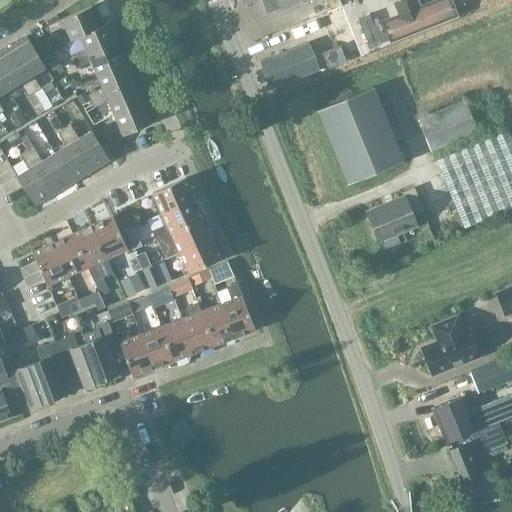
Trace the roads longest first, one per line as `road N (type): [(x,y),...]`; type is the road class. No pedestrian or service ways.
road 1 (residential): [(403,511),(216,0)]
road 2 (residential): [(7,231),(179,147),(111,0)]
road 3 (residential): [(0,449),(118,410),(131,423),(167,511)]
